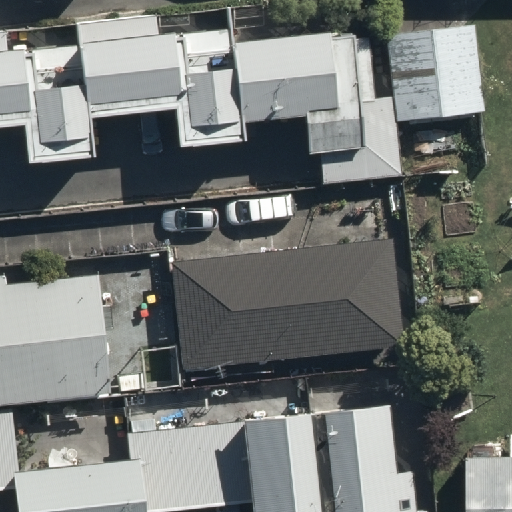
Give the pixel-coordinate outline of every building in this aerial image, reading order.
[(325,9),(229,17),(230,43),(238,117),(301,111),(304,146),(318,145),(321,178),(405,170),(397,84),(376,87),(371,39),(365,40),(364,27),(351,29),(350,13),(326,15),(325,9)] [(171,10),(78,20),(82,59),(87,108),(173,99),(178,143),(240,136),(238,117),(230,43),(175,49),(171,10)] [(474,20),(394,27),(402,111),(481,104),(474,20)] [(26,32),(0,34),(0,117),(36,114),(40,159),(92,154),(87,108),(82,59),(29,64),(26,32)] [(171,251),(182,357),(399,335),(388,229),(171,251)] [(0,393),(109,383),(97,262),(4,271),(3,262),(0,262),(0,393)] [(310,391),(320,511),(426,511),(415,382),(310,391)] [(205,418),(213,507),(256,503),(256,511),(320,511),(310,391),(244,397),(245,415),(205,418)] [(0,480),(17,479),(15,447),(10,404),(0,405),(0,480)] [(15,447),(17,479),(20,511),(153,511),(213,507),(205,418),(131,424),(132,437),(15,447)] [(511,511),(511,457),(455,458),(454,511),(511,511)]
